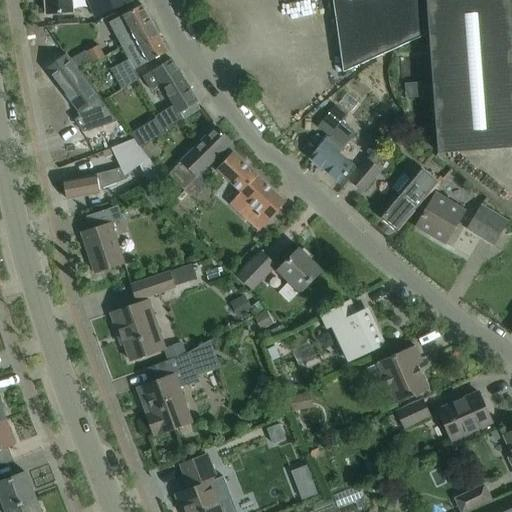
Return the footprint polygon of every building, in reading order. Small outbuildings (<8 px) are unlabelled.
[(44,0),(46,14),(72,12),(70,0),(87,0),(94,17),(131,2),(130,0),(44,0)] [(332,0),(343,73),(429,33),(427,0),(332,0)] [(511,0),(427,0),(429,33),(438,154),(511,148),(511,0)] [(141,5),(110,22),(118,37),(135,29),(134,27),(149,19),(141,5)] [(135,29),(118,37),(130,58),(110,69),(121,90),(139,79),(134,70),(167,52),(149,19),(134,27),(135,29)] [(94,61),(105,54),(99,43),(88,49),(94,61)] [(65,55),(61,58),(45,70),(78,113),(98,98),(65,55)] [(197,103),(170,59),(142,77),(150,90),(160,84),(173,105),(154,117),(162,131),(166,129),(183,119),(179,114),(197,103)] [(418,93),(400,95),(402,111),(420,109),(418,93)] [(100,101),(91,108),(75,121),(85,133),(110,114),(100,101)] [(335,104),(329,112),(316,127),(328,137),(309,159),(338,183),(355,163),(341,152),(357,132),(343,120),(348,114),(335,104)] [(141,127),(132,133),(141,146),(149,141),(141,127)] [(231,143),(215,127),(167,174),(182,189),(231,143)] [(147,159),(136,144),(133,139),(110,149),(120,168),(95,175),(83,177),(63,181),(67,200),(99,194),(98,190),(112,184),(126,179),(124,175),(147,159)] [(232,153),(218,167),(217,169),(244,194),(234,205),(259,228),(284,201),(232,153)] [(380,170),(366,159),(348,181),(362,192),(380,170)] [(404,197),(400,194),(379,218),(397,233),(427,196),(428,197),(438,183),(420,168),(409,181),(414,185),(404,197)] [(156,187),(149,194),(159,203),(165,197),(156,187)] [(435,192),(425,210),(415,227),(444,244),(464,209),(435,192)] [(480,205),(476,212),(465,229),(493,246),(508,222),(480,205)] [(118,206),(104,210),(85,217),(89,229),(80,233),(94,274),(124,264),(110,224),(122,220),(118,206)] [(253,287),(275,263),(261,249),(238,273),(253,287)] [(298,250),(284,264),(279,269),(290,279),(279,290),(290,301),(320,271),(298,250)] [(191,265),(168,272),(131,285),(136,300),(196,280),(191,265)] [(244,295),(230,303),(238,318),(253,309),(244,295)] [(148,301),(129,307),(110,314),(117,336),(120,335),(129,361),(164,349),(148,301)] [(319,315),(316,316),(322,331),(327,329),(333,341),(336,339),(347,363),(357,358),(363,355),(381,346),(376,335),(378,334),(372,320),(370,321),(364,310),(355,314),(349,301),(331,310),(319,315)] [(266,311),(253,317),(260,330),(272,324),(266,311)] [(414,346),(395,354),(377,363),(395,405),(409,398),(427,390),(416,365),(421,363),(414,346)] [(157,434),(157,435),(176,428),(191,422),(178,388),(198,381),(188,353),(145,369),(151,383),(139,388),(149,413),(146,415),(153,436),(157,434)] [(477,393),(459,401),(437,410),(450,440),(491,423),(477,393)] [(421,400),(396,412),(404,429),(429,417),(421,400)] [(8,448),(14,445),(4,418),(0,419),(0,466),(13,461),(8,448)] [(402,440),(427,431),(424,423),(399,432),(402,440)] [(278,424),(266,429),(271,443),(284,438),(278,424)] [(511,431),(502,436),(511,456),(511,464),(511,465),(511,467),(511,431)] [(216,481),(206,455),(180,465),(190,489),(182,493),(188,510),(184,511),(236,511),(229,495),(228,493),(226,492),(224,490),(222,490),(217,490),(215,491),(214,492),(211,483),(216,481)] [(0,509),(34,497),(25,473),(6,480),(0,482),(0,509)] [(484,484),(453,499),(459,511),(465,511),(491,500),(484,484)] [(331,511),(350,511),(359,509),(354,496),(329,505),(331,511)] [(0,509),(0,511),(39,511),(34,497),(0,509)]
